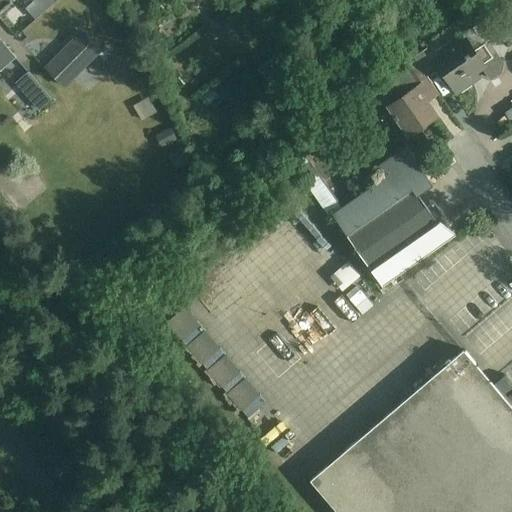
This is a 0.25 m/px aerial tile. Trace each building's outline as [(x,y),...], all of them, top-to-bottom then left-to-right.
[(65,87),(100,50),(82,32),(46,69),(65,87)] [(0,70),(16,57),(3,43),(0,38),(0,70)] [(497,54),(492,57),(484,45),(474,51),(466,39),(436,60),(458,91),(472,81),(469,76),(483,66),(491,77),(501,70),(503,63),(497,54)] [(418,87),(429,80),(416,60),(392,76),(405,96),(389,107),(408,135),(437,115),(418,87)] [(36,81),(28,72),(15,83),(23,92),(36,81)] [(511,93),(509,89),(497,98),(503,107),(511,100),(511,93)] [(288,157),(302,149),(296,139),(282,146),(288,157)] [(379,165),(387,176),(332,215),(383,286),(457,234),(440,221),(438,222),(418,195),(433,184),(406,146),(379,165)] [(296,168),(310,160),(304,150),(290,158),(296,168)] [(333,274),(343,269),(335,256),(325,262),(333,274)] [(479,325),(511,297),(511,284),(473,317),(479,325)] [(311,480),(338,511),(511,511),(511,406),(464,350),(311,480)]
